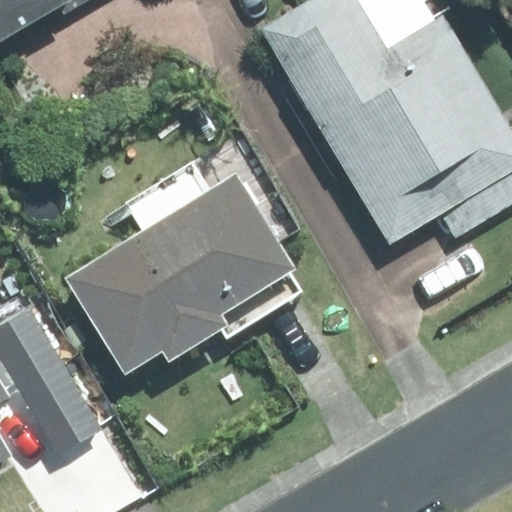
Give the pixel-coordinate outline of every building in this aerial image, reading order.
[(0,0),(0,53),(91,0),(0,0)] [(453,236),(511,201),(511,125),(448,17),(391,51),(361,0),(314,0),(264,30),(392,245),(442,215),(453,236)] [(181,361),(242,325),(236,315),(311,270),(250,173),(77,278),(137,375),(176,352),(181,361)] [(102,428),(30,304),(0,321),(0,354),(57,454),(102,428)] [(0,468),(21,456),(0,418),(0,406),(15,398),(0,371),(0,468)]
